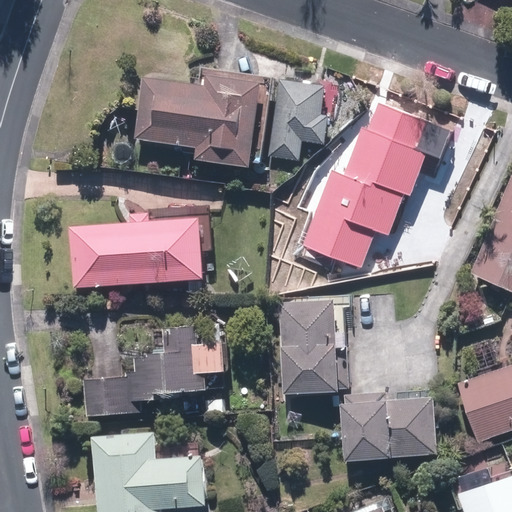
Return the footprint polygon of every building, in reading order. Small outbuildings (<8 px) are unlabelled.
[(258,159),(266,70),(219,66),(217,82),(149,76),(144,134),(208,139),(207,155),(258,159)] [(336,88),(276,83),(270,159),(298,161),(299,145),(322,147),(323,129),(327,129),(328,118),(334,119),(336,88)] [(426,140),(434,120),(387,100),(378,122),(373,120),(351,171),(341,166),(309,240),(364,264),(381,223),(395,229),(432,142),(426,140)] [(511,176),(478,264),(511,277),(511,176)] [(210,275),(207,209),(146,213),(146,218),(78,222),(81,282),(210,275)] [(349,292),(285,294),(287,387),(339,386),(338,335),(350,335),(349,292)] [(214,336),(213,318),(171,320),(172,344),(144,345),(146,373),(90,376),(92,409),(146,406),(145,395),(182,394),(182,385),(217,384),(216,368),(228,368),(227,336),(214,336)] [(511,364),(466,378),(482,433),(511,424),(511,364)] [(267,412),(268,375),(232,374),(232,391),(223,391),(223,404),(204,403),(203,423),(223,424),(224,414),(255,415),(255,412),(267,412)] [(445,393),(353,392),(352,450),(444,451),(445,393)] [(161,423),(99,428),(105,511),(168,511),(168,503),(214,499),(210,450),(164,454),(161,423)] [(511,511),(511,472),(469,486),(477,511),(511,511)] [(392,511),(388,500),(359,511),(392,511)]
